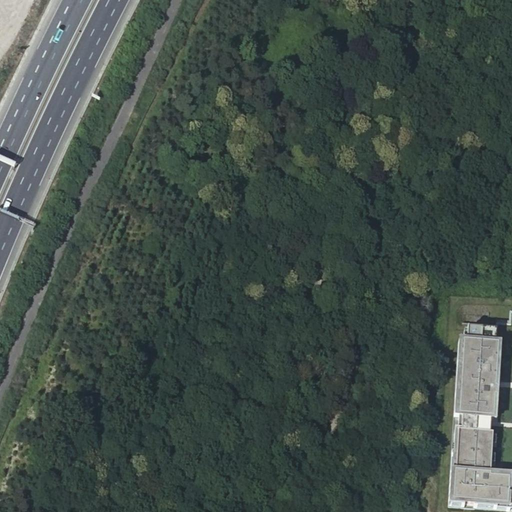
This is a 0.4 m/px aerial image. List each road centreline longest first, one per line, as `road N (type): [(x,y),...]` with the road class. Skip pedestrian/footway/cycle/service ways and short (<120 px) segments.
road 1 (trunk): [(0,228),(109,0)]
road 2 (trunk): [(76,0),(0,161)]
